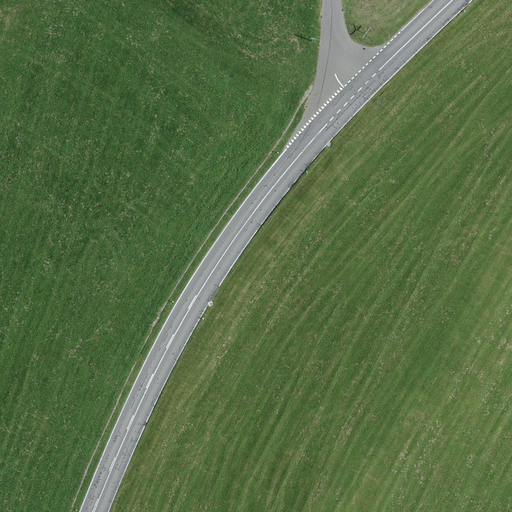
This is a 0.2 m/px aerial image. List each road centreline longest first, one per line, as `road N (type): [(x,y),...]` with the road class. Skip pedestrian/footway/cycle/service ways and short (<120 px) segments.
road 1 (secondary): [(94,511),(192,303),(259,204),(352,97)]
road 2 (secondary): [(352,97),(455,0)]
